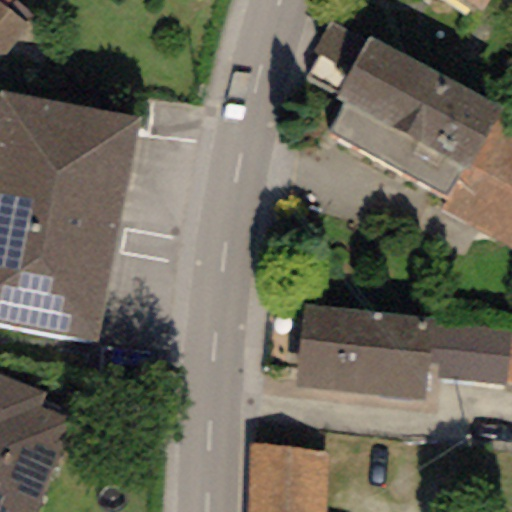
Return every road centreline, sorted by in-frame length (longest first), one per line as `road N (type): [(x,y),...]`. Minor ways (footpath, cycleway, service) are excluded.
road 1 (tertiary): [(206,511),(213,267),(229,149),(273,0)]
road 2 (unknown): [(209,395),(511,432)]
